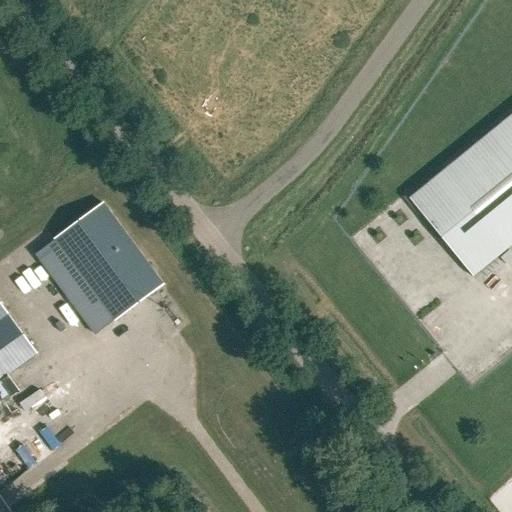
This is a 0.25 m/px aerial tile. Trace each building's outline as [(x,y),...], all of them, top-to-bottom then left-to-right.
[(441,173),(409,199),(473,278),(474,277),(474,276),(511,245),(511,115),(442,173),(441,173)] [(55,239),(35,254),(96,335),(115,320),(163,284),(103,203),(55,239)] [(0,404),(19,391),(8,376),(37,355),(0,303),(0,404)] [(164,328),(155,333),(174,367),(183,363),(164,328)] [(31,401),(46,387),(38,379),(24,393),(31,401)] [(0,491),(13,483),(7,474),(0,478),(0,491)]
